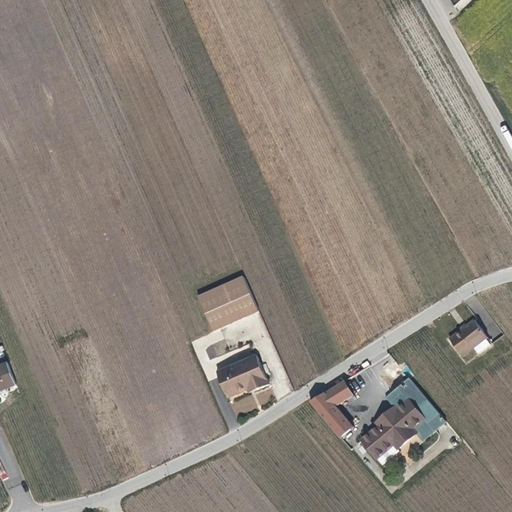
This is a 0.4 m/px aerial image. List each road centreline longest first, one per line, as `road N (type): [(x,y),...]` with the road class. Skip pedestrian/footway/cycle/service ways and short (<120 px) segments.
road 1 (unclassified): [(101,499),(227,442),(463,294),(511,274)]
road 2 (unclassified): [(433,0),(511,145)]
